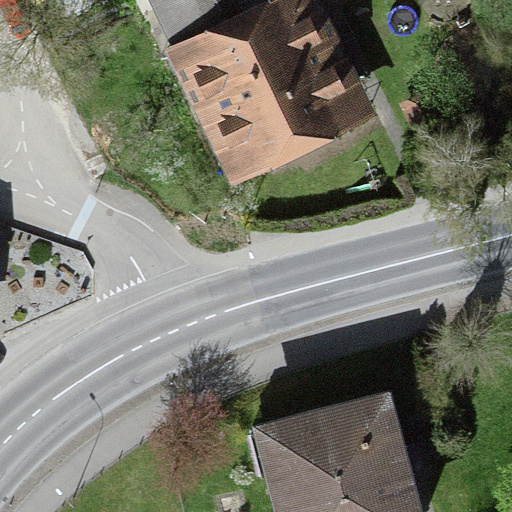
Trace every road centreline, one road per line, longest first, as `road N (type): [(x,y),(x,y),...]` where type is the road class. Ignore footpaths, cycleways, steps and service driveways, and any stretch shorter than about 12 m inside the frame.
road 1 (primary): [(511,233),(168,332)]
road 2 (residential): [(168,332),(116,241),(27,177)]
road 3 (primary): [(0,447),(60,393),(168,332)]
road 4 (residential): [(27,177),(21,111),(0,31)]
